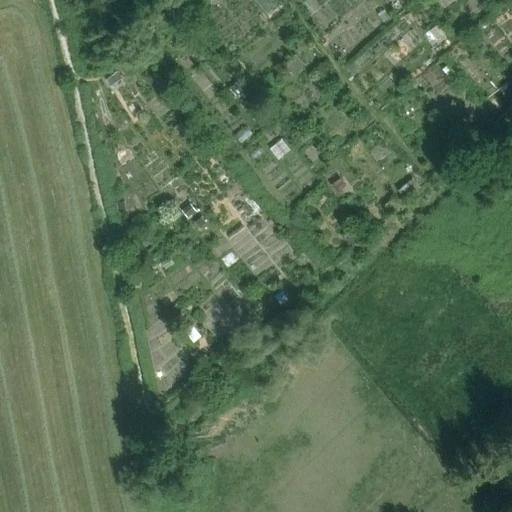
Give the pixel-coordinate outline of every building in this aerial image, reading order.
[(270,0),(254,0),(269,17),(278,9),(270,0)] [(435,27),(429,31),(437,41),(443,37),(435,27)] [(295,55),(284,65),(294,75),(305,65),(295,55)] [(449,65),(442,70),(451,81),(457,76),(449,65)] [(117,72),(106,80),(111,87),(122,79),(117,72)] [(511,86),(508,82),(500,90),(510,102),(511,100),(511,86)] [(236,84),(230,89),(236,96),(242,91),(236,84)] [(281,140),(273,146),(282,157),(290,150),(281,140)] [(341,178),(331,185),(337,193),(347,186),(341,178)] [(406,185),(398,191),(406,200),(414,194),(406,185)] [(394,198),(384,206),(390,213),(399,205),(394,198)] [(190,204),(181,211),(187,218),(196,211),(190,204)] [(201,218),(194,222),(199,229),(206,224),(201,218)] [(354,228),(344,236),(353,247),(363,239),(354,228)] [(150,268),(140,275),(144,282),(154,275),(150,268)] [(281,292),(274,297),(281,306),(288,301),(281,292)] [(277,306),(272,299),(265,305),(270,311),(277,306)] [(192,325),(184,332),(194,343),(201,336),(192,325)] [(205,355),(198,361),(204,368),(211,361),(205,355)]
